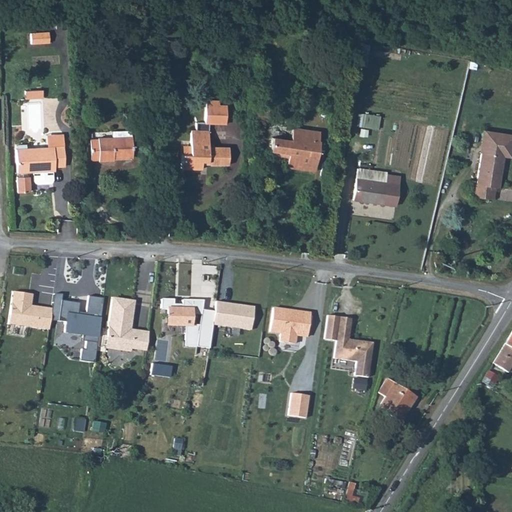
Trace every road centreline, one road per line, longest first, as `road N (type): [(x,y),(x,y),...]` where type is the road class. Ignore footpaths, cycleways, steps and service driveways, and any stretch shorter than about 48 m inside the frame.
road 1 (unclassified): [(511,300),(237,256),(0,240)]
road 2 (tertiary): [(381,511),(511,300)]
